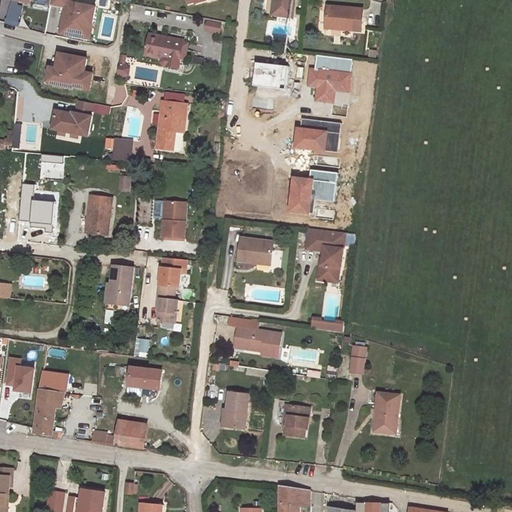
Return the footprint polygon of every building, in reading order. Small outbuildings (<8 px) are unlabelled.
[(97,8),(71,3),(71,0),(52,0),(52,6),(65,8),(59,35),(91,41),(97,8)] [(293,0),(273,0),(272,16),(291,18),(293,0)] [(361,11),(326,7),(325,25),(339,26),(338,30),(359,32),(361,11)] [(206,19),(204,30),(219,34),(222,22),(206,19)] [(184,43),(150,36),(146,56),(162,59),(161,63),(164,66),(167,67),(170,65),(171,61),(179,62),(180,62),(184,43)] [(180,62),(185,63),(189,44),(184,43),(180,62)] [(94,75),(85,74),(88,59),(59,54),(56,69),(49,68),(46,86),(91,93),(94,75)] [(316,56),(314,71),(351,76),(353,60),(316,56)] [(289,68),(256,64),(251,105),(271,107),(285,98),(289,68)] [(125,67),(119,66),(117,77),(123,79),(128,77),(129,70),(125,67)] [(351,76),(314,71),(311,96),(313,100),(347,105),(351,76)] [(68,114),(56,112),(52,130),(59,131),(78,135),(88,138),(92,118),(90,118),(93,105),(78,101),(76,114),(73,114),(72,116),(68,116),(68,114)] [(184,106),(162,103),(157,150),(173,152),(175,134),(183,135),(186,117),(183,117),(184,106)] [(302,119),(301,128),(340,133),(342,124),(302,119)] [(39,124),(16,122),(14,148),(37,149),(39,124)] [(301,128),(298,149),(338,153),(341,133),(340,133),(301,128)] [(227,206),(264,211),(270,164),(265,159),(246,156),(240,148),(233,147),(227,206)] [(115,150),(114,162),(131,164),(132,151),(115,150)] [(41,154),(41,161),(63,163),(64,157),(41,154)] [(63,163),(41,161),(39,179),(61,181),(63,163)] [(337,174),(314,171),(313,179),(310,199),(334,202),(337,174)] [(130,176),(121,175),(120,189),(129,190),(130,176)] [(313,179),(295,177),(291,211),(309,214),(310,199),(313,179)] [(37,184),(24,183),(21,219),(34,220),(35,199),(37,184)] [(116,198),(95,196),(90,233),(111,235),(116,198)] [(35,199),(34,220),(55,222),(57,200),(35,199)] [(164,202),(161,239),(183,241),(185,223),(181,223),(183,204),(164,202)] [(323,251),(321,264),(319,264),(317,280),(330,281),(334,277),(338,277),(339,268),(341,268),(343,249),(332,248),(334,232),(308,229),(306,247),(312,248),(312,250),(323,251)] [(237,260),(256,263),(257,259),(270,261),(273,242),(240,238),(237,260)] [(188,260),(163,258),(160,285),(180,287),(182,272),(187,273),(188,260)] [(135,269),(114,266),(113,274),(111,288),(114,288),(112,304),(130,306),(135,269)] [(106,310),(129,313),(130,306),(112,304),(114,288),(111,288),(113,274),(111,274),(106,310)] [(12,285),(0,283),(0,296),(10,298),(12,285)] [(175,288),(159,286),(158,298),(160,299),(157,321),(175,323),(178,301),(174,300),(175,288)] [(242,349),(260,351),(260,355),(277,357),(280,333),(236,327),(234,340),(243,342),(242,349)] [(147,358),(150,340),(136,338),(134,356),(147,358)] [(233,347),(242,349),(243,342),(234,340),(233,347)] [(355,347),(354,359),(352,374),(363,375),(366,349),(355,347)] [(6,386),(14,386),(16,368),(20,368),(21,360),(9,358),(6,386)] [(31,394),(34,369),(20,368),(16,368),(14,386),(13,392),(31,394)] [(128,387),(159,392),(161,374),(131,369),(128,387)] [(65,394),(69,377),(44,372),(42,389),(65,394)] [(57,408),(62,409),(65,394),(42,389),(36,434),(53,436),(54,430),(57,408)] [(228,393),(226,411),(228,411),(226,428),(243,430),(248,395),(228,393)] [(380,394),(375,432),(390,435),(391,427),(397,428),(401,397),(380,394)] [(288,416),(286,426),(284,426),(283,435),(303,437),(305,418),(302,417),(304,408),(287,405),(286,416),(288,416)] [(147,430),(120,426),(118,438),(117,446),(144,450),(147,430)] [(107,434),(94,432),(93,443),(117,446),(118,438),(106,437),(107,434)] [(13,470),(0,468),(0,476),(10,477),(9,487),(12,488),(13,470)] [(5,509),(5,504),(8,504),(9,487),(10,477),(0,476),(0,511),(7,511),(8,509),(5,509)] [(134,485),(125,484),(125,495),(133,495),(134,485)] [(300,511),(301,507),(302,491),(281,488),(280,511),(300,511)] [(102,511),(105,493),(83,490),(81,499),(81,505),(70,503),(68,511),(102,511)] [(301,507),(311,507),(312,492),(302,491),(301,507)] [(51,492),(48,508),(62,510),(64,494),(51,492)] [(389,511),(389,504),(361,503),(361,510),(361,511),(389,511)]
